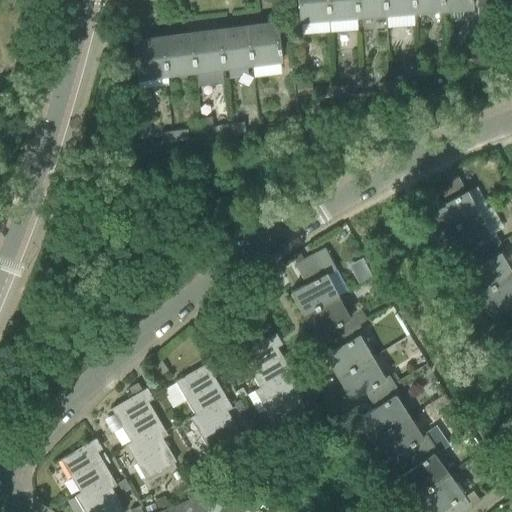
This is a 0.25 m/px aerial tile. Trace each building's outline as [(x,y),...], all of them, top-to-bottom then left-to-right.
[(298,0),(300,21),(330,18),(328,0),(298,0)] [(328,0),(330,18),(358,16),(356,0),(328,0)] [(356,0),(358,16),(386,14),(385,0),(356,0)] [(415,12),(413,0),(385,0),(386,14),(415,12)] [(413,0),(415,12),(443,10),(442,0),(413,0)] [(473,8),(472,0),(442,0),(443,10),(473,8)] [(487,17),(487,3),(486,3),(478,3),(478,17),(487,17)] [(276,22),(275,22),(275,23),(248,27),(248,26),(247,26),(252,64),(281,60),(276,22)] [(220,30),(220,29),(219,29),(224,68),(252,64),(247,26),(247,27),(220,30)] [(219,29),(218,29),(219,30),(191,34),(191,33),(195,71),(224,68),(219,29)] [(191,33),(190,33),(190,34),(163,37),(163,36),(162,36),(167,75),(195,71),(191,33)] [(135,41),(135,40),(133,40),(138,78),(167,75),(162,36),(162,37),(135,41)] [(294,65),(292,50),(284,51),(286,67),(294,65)] [(437,72),(440,58),(424,55),(421,69),(437,72)] [(476,67),(476,58),(461,58),(461,68),(476,67)] [(314,94),(312,80),(296,82),(298,96),(314,94)] [(391,82),(392,91),(405,90),(404,81),(391,82)] [(405,90),(418,89),(418,81),(404,82),(405,90)] [(392,91),(391,82),(379,83),(380,92),(392,91)] [(334,86),(335,95),(348,94),(347,85),(334,86)] [(335,95),(334,86),(322,87),(323,96),(335,95)] [(301,124),(299,115),(287,116),(288,125),(301,124)] [(214,135),(213,116),(201,117),(203,136),(214,135)] [(244,122),(231,124),(232,132),(245,131),(244,122)] [(219,125),(220,134),(232,132),(231,124),(219,125)] [(187,129),(175,131),(176,139),(188,138),(187,129)] [(162,132),(163,141),(176,139),(175,131),(162,132)] [(478,214),(456,171),(436,182),(447,202),(433,209),(432,207),(431,208),(444,232),(478,214)] [(511,195),(511,185),(510,181),(505,179),(499,182),(498,187),(501,195),(507,197),(511,195)] [(444,232),(457,256),(458,256),(457,254),(470,247),(475,256),(499,242),(494,233),(490,235),(478,214),(444,232)] [(466,270),(465,271),(479,294),(511,274),(511,273),(500,254),(504,251),(504,250),(511,245),(511,241),(509,237),(499,243),(499,242),(475,256),(480,264),(467,272),(466,270)] [(296,261),(302,257),(299,251),(292,254),(296,261)] [(338,296),(315,254),(296,264),(306,284),(292,291),(292,290),(290,290),(303,314),(338,296)] [(372,276),(363,258),(354,263),(352,267),(359,282),(372,276)] [(511,274),(479,294),(493,318),(494,317),(493,316),(506,308),(511,316),(511,315),(511,274)] [(303,314),(316,338),(317,338),(316,336),(329,329),(334,338),(358,324),(353,315),(349,318),(338,296),(303,314)] [(503,331),(502,332),(511,346),(511,315),(511,316),(511,317),(511,327),(504,333),(503,331)] [(222,334),(231,330),(226,320),(218,325),(222,334)] [(325,352),(324,353),(338,377),(372,357),(359,336),(363,333),(358,324),(334,338),(339,346),(326,354),(325,352)] [(246,352),(265,384),(286,372),(286,373),(291,370),(271,337),(277,334),(276,333),(240,354),(241,355),(246,352)] [(338,377),(352,400),(353,399),(352,398),(365,391),(370,399),(394,384),(388,375),(384,378),(372,357),(338,377)] [(169,370),(162,360),(152,367),(159,377),(169,370)] [(212,361),(212,360),(176,380),(177,381),(195,414),(221,399),(221,400),(227,397),(207,364),(212,361)] [(305,406),(286,373),(286,372),(265,384),(255,390),(275,424),(305,406)] [(148,401),(141,391),(143,390),(138,382),(129,387),(134,395),(111,408),(130,442),(161,424),(148,401)] [(362,414),(361,415),(376,437),(408,416),(395,396),(399,393),(394,384),(370,399),(375,407),(363,415),(362,414)] [(210,452),(241,433),(221,400),(221,399),(195,414),(190,417),(210,452)] [(241,399),(236,402),(235,403),(239,411),(245,407),(241,399)] [(298,425),(309,419),(304,411),(293,417),(298,425)] [(376,437),(391,460),(392,460),(391,458),(403,450),(409,458),(432,443),(426,434),(422,437),(408,416),(376,437)] [(167,434),(162,425),(161,424),(130,442),(126,445),(146,479),(176,461),(163,437),(167,434)] [(266,443),(276,438),(270,428),(261,433),(266,443)] [(66,456),(85,489),(105,477),(106,478),(112,475),(92,441),(97,439),(96,438),(61,458),(61,459),(66,456)] [(402,473),(401,474),(416,496),(448,474),(433,454),(437,451),(432,443),(409,458),(415,466),(403,475),(402,473)] [(111,462),(104,451),(100,454),(106,465),(111,462)] [(447,511),(454,511),(468,502),(448,474),(416,496),(427,511),(438,511),(444,508),(447,511)] [(84,511),(124,511),(126,511),(106,478),(105,477),(85,489),(75,495),(84,511)] [(131,489),(125,480),(122,482),(118,484),(124,494),(131,489)] [(230,487),(213,493),(217,501),(223,503),(235,498),(230,487)] [(159,509),(170,503),(166,495),(155,500),(159,509)] [(205,511),(209,506),(195,496),(156,511),(205,511)] [(144,507),(146,511),(153,511),(158,510),(154,503),(144,507)]
